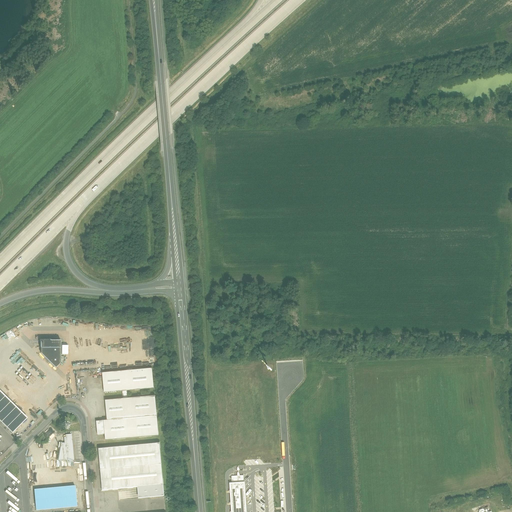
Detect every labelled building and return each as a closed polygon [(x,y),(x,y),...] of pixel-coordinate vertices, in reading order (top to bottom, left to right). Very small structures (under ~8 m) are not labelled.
[(58,368),(62,363),(63,341),(43,340),(43,355),(58,368)] [(153,368),(102,373),(104,393),(122,391),(123,399),(128,398),(127,391),(155,388),(153,368)] [(0,422),(10,433),(26,418),(0,392),(0,422)] [(105,400),(106,420),(96,421),(98,435),(105,434),(106,440),(159,436),(156,396),(128,398),(123,399),(105,400)] [(67,460),(73,460),(71,433),(65,434),(65,436),(63,436),(63,442),(59,441),(56,461),(67,460)] [(159,444),(99,450),(103,490),(138,487),(163,485),(159,444)] [(243,475),(232,476),(232,482),(230,482),(231,511),(247,511),(245,481),(244,481),(243,475)] [(164,496),(163,485),(138,487),(139,499),(164,496)] [(75,486),(34,490),(35,511),(77,507),(75,486)]
